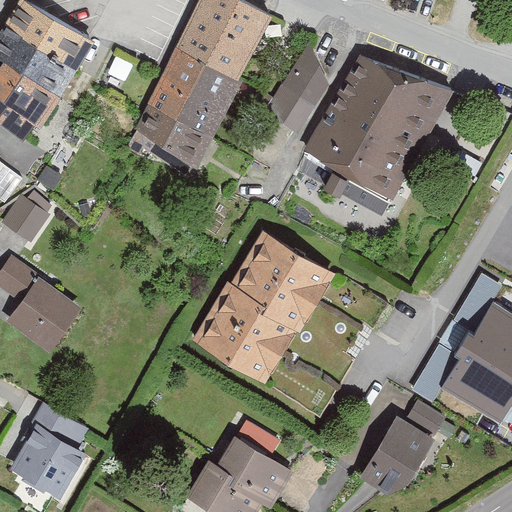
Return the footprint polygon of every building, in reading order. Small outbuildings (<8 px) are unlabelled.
[(266,14),(239,0),(204,0),(180,46),(235,74),(266,14)] [(0,41),(0,51),(9,57),(59,89),(89,42),(25,1),(0,41)] [(235,74),(180,46),(153,102),(209,130),(238,76),(235,74)] [(324,86),(311,47),(273,109),(297,126),(324,86)] [(446,90),(364,56),(313,144),(340,159),(391,187),(446,90)] [(0,70),(0,91),(5,94),(37,115),(41,117),(59,89),(9,57),(0,70)] [(5,94),(0,101),(0,120),(24,135),(37,115),(5,94)] [(209,130),(153,102),(141,127),(195,160),(209,130)] [(0,159),(0,195),(5,199),(23,177),(0,159)] [(381,207),(391,187),(340,159),(328,180),(381,207)] [(46,213),(23,198),(8,220),(31,235),(46,213)] [(331,271),(267,233),(237,283),(234,282),(201,337),(265,375),(296,323),(299,325),(331,271)] [(77,306),(12,260),(0,276),(0,277),(29,298),(14,319),(49,344),(77,306)] [(502,418),(511,401),(511,313),(494,303),(475,336),(469,333),(455,357),(461,361),(447,386),(502,418)] [(445,416),(420,401),(409,419),(434,433),(445,416)] [(29,440),(12,469),(61,499),(87,456),(74,449),(85,430),(41,404),(22,435),(29,440)] [(250,416),(245,426),(278,443),(283,433),(250,416)] [(430,435),(400,417),(366,472),(396,491),(430,435)] [(238,440),(221,468),(261,492),(272,497),(288,470),(238,440)] [(227,511),(249,511),(261,492),(221,468),(212,462),(194,492),(227,511)]
